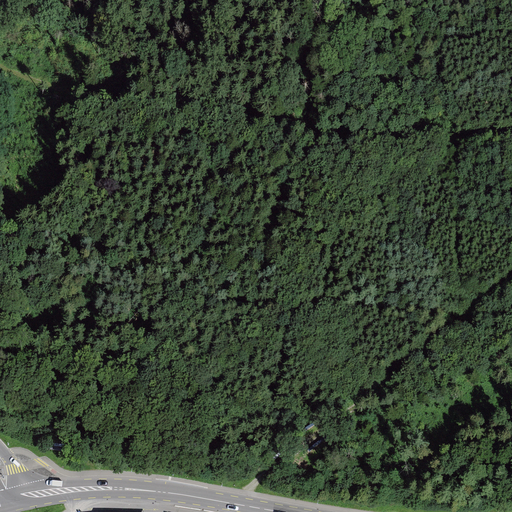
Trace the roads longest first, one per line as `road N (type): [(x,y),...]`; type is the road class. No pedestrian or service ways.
road 1 (track): [(0,63),(57,88),(354,139),(511,133)]
road 2 (track): [(511,288),(235,505)]
road 3 (tertiary): [(275,511),(119,488),(8,501)]
